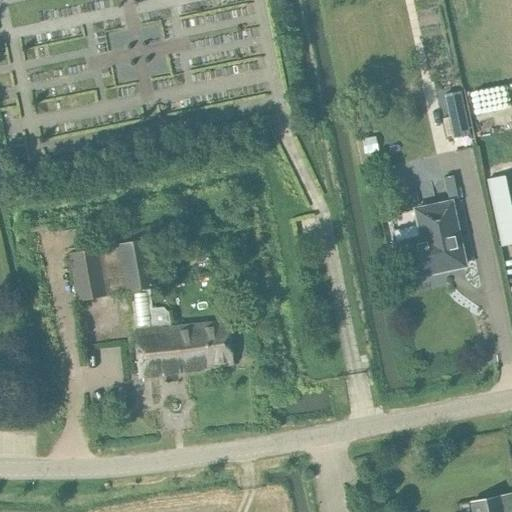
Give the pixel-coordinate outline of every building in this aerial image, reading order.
[(401,88),(404,100),(418,97),(416,85),(401,88)] [(460,91),(443,94),(448,116),(452,138),(469,135),(460,91)] [(511,173),(490,179),(506,246),(511,244),(511,173)] [(409,240),(393,244),(396,260),(401,259),(406,279),(430,273),(428,267),(437,265),(437,266),(438,267),(438,268),(439,268),(440,270),(442,270),(443,270),(464,266),(460,246),(451,202),(415,210),(419,226),(414,227),(409,236),(409,240)] [(170,221),(168,222),(171,239),(212,232),(209,215),(192,218),(191,211),(169,214),(170,221)] [(154,285),(145,240),(68,255),(77,301),(130,291),(136,357),(139,377),(166,373),(167,381),(178,380),(177,372),(233,364),(230,344),(228,320),(169,325),(168,315),(162,309),(151,310),(149,287),(154,285)] [(0,356),(0,376),(10,374),(6,355),(0,356)] [(511,511),(511,494),(470,502),(472,511),(511,511)]
